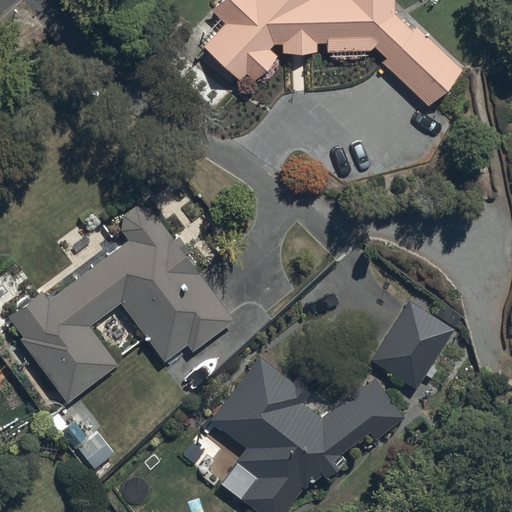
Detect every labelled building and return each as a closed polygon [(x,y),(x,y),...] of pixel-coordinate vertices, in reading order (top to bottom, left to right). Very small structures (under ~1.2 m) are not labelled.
[(222,0),(212,11),(226,25),(203,49),(237,82),(245,74),(252,81),(275,58),(268,50),(272,45),(282,45),(282,54),(316,54),(316,44),(325,44),(325,53),(368,52),(372,48),(384,60),(381,63),(428,107),(462,70),(416,28),(411,33),(393,16),(392,0),(222,0)] [(127,242),(46,301),(41,294),(8,318),(22,338),(19,340),(64,403),(115,366),(88,328),(121,304),(162,362),(187,344),(191,350),(231,321),(184,255),(187,253),(177,239),(172,242),(148,209),(134,207),(121,216),(120,233),(127,242)] [(430,365),(452,331),(406,301),(369,360),(415,390),(425,376),(430,379),(436,369),(430,365)] [(259,358),(209,421),(245,450),(236,462),(258,480),(241,501),(254,511),(284,511),(302,488),(304,490),(320,476),(324,481),(343,465),(338,459),(368,434),(375,442),(404,418),(372,378),(320,420),(301,405),(309,395),(294,384),(293,384),(259,358)] [(75,424),(61,435),(74,452),(77,449),(93,470),(116,453),(99,431),(87,440),(75,424)]
